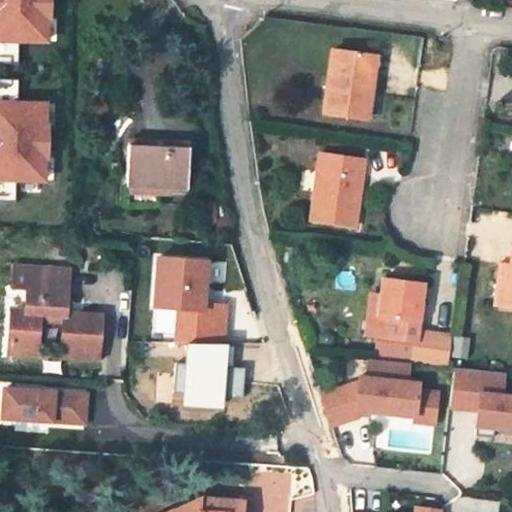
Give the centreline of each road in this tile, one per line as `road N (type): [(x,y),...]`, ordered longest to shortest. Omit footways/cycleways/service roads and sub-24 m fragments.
road 1 (residential): [(226,0),(227,83),(243,194),(329,511)]
road 2 (unknown): [(311,425),(162,424),(143,413),(129,394),(107,263)]
road 3 (residential): [(256,0),(468,25)]
road 4 (residential): [(433,223),(468,25)]
